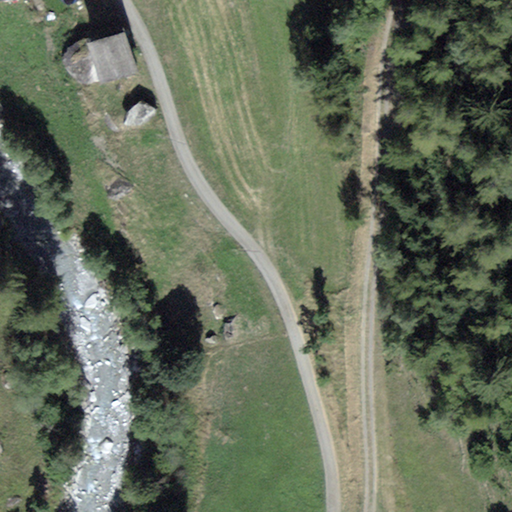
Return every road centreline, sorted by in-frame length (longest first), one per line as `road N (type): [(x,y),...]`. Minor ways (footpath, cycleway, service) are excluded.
road 1 (track): [(126,0),(167,88),(175,138),(286,307),(330,453),(335,511)]
road 2 (track): [(387,0),(378,38),(368,298),(370,511)]
